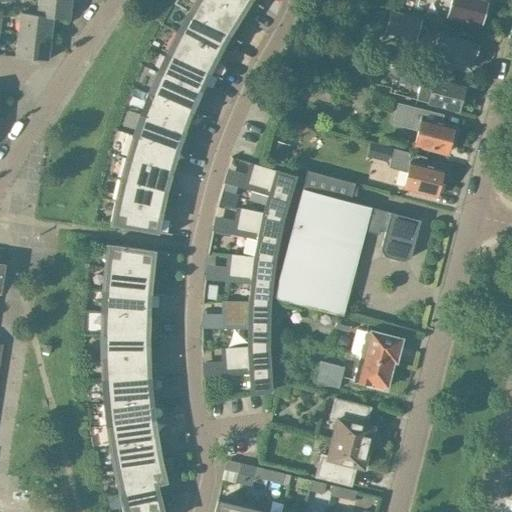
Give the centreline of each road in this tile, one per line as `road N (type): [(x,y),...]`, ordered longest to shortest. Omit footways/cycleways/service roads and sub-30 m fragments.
road 1 (residential): [(200,511),(208,472),(194,375),(196,267),(221,159),(288,0)]
road 2 (tertiary): [(474,214),(398,511)]
road 3 (tertiary): [(511,68),(474,214)]
road 4 (residential): [(0,180),(65,79)]
